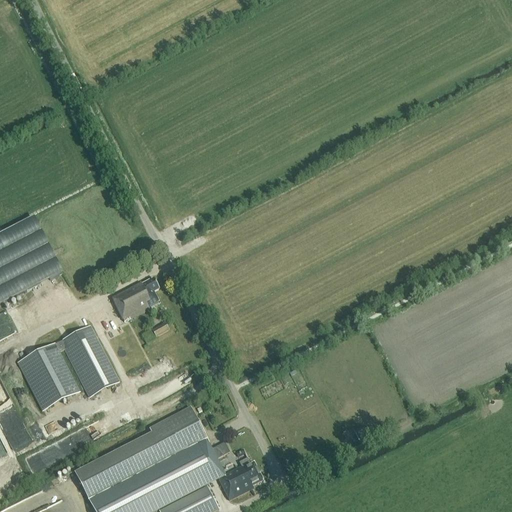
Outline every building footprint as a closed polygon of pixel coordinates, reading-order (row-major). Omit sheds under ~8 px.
[(0,306),(63,275),(34,219),(0,236),(0,306)] [(142,286),(141,283),(112,298),(125,323),(151,309),(160,305),(154,293),(160,290),(154,279),(142,286)] [(169,331),(166,324),(153,331),(156,339),(169,331)] [(65,351),(90,399),(119,384),(90,328),(19,365),(43,412),(80,393),(60,354),(65,351)] [(168,360),(157,365),(163,377),(174,372),(168,360)] [(0,405),(0,423),(13,450),(32,441),(12,400),(0,405)] [(152,435),(74,475),(91,507),(93,511),(151,511),(201,486),(202,488),(204,487),(204,489),(160,511),(215,511),(219,510),(206,486),(218,480),(230,502),(253,490),(252,487),(263,482),(254,464),(251,465),(250,463),(248,460),(240,464),(242,467),(225,476),(217,460),(230,454),(225,444),(212,451),(209,444),(190,409),(149,430),(152,435)] [(359,443),(360,444),(371,438),(371,437),(366,428),(354,434),(359,443)] [(64,443),(28,459),(34,472),(70,456),(64,443)] [(236,458),(243,455),(240,450),(233,453),(236,458)]
